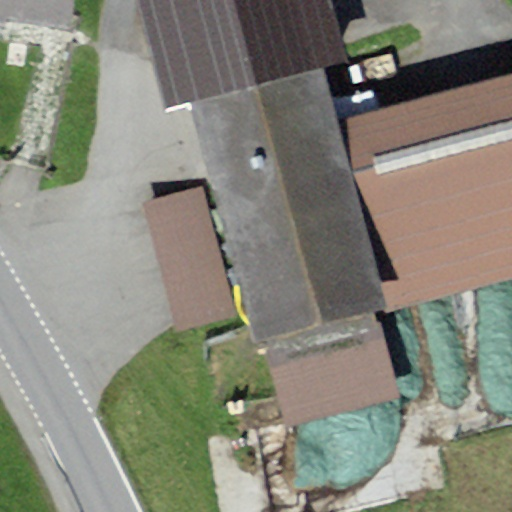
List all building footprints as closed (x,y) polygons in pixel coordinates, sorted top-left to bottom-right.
[(0,0),(0,19),(73,32),(76,0),(0,0)] [(326,0),(136,0),(165,109),(189,103),(322,69),(343,63),(326,0)] [(322,69),(189,103),(252,344),(264,341),(376,312),(385,309),(336,122),(322,69)] [(511,73),(336,122),(385,309),(511,274),(511,73)] [(236,317),(202,187),(141,202),(175,333),(236,317)] [(376,312),(264,341),(287,426),(398,397),(376,312)]
